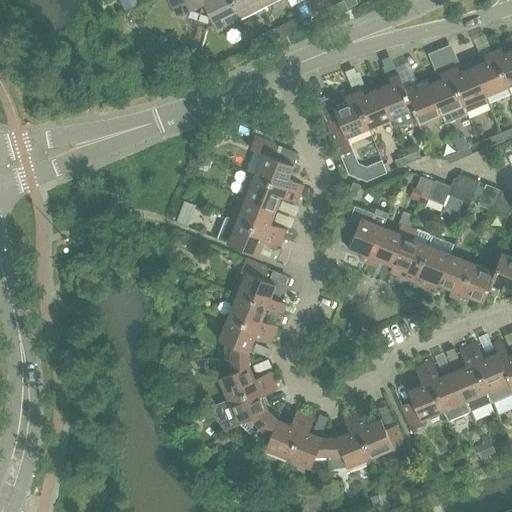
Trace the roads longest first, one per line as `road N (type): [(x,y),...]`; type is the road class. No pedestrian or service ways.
road 1 (residential): [(511,317),(488,317),(389,360),(383,376),(328,400),(297,388),(284,358),(313,283),(300,253),(324,190),(275,71)]
road 2 (unclassified): [(159,120),(0,166)]
road 3 (unclassified): [(357,41),(511,7)]
road 4 (tertiary): [(0,259),(26,394)]
road 5 (unclassified): [(159,120),(275,71)]
road 6 (tertiary): [(16,511),(35,434),(26,394)]
